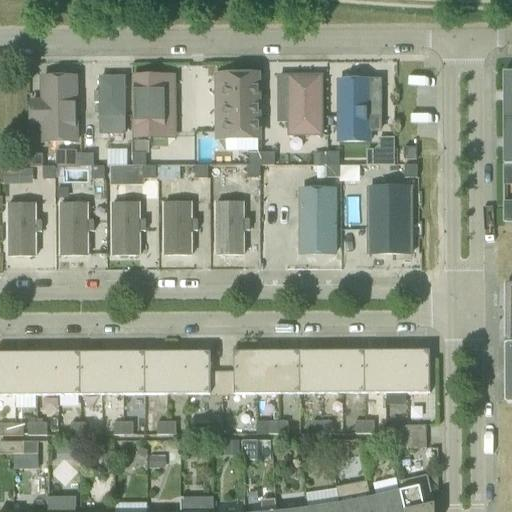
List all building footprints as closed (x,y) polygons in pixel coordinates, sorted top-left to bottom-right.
[(255,65),(195,65),(196,92),(255,93),(255,65)] [(375,127),(383,127),(382,72),(339,73),(341,144),(375,143),(375,127)] [(144,141),(174,140),(173,75),(142,76),(142,93),(159,93),(159,123),(144,123),(144,141)] [(38,145),(75,144),(74,76),(38,77),(38,100),(25,100),(25,128),(38,128),(38,145)] [(319,76),(285,76),(286,137),(320,137),(319,76)] [(98,134),(122,134),(121,77),(98,77),(98,134)] [(222,142),(254,142),(254,94),(222,94),(222,142)] [(79,147),(58,147),(58,165),(80,164),(79,147)] [(404,161),(417,161),(417,148),(404,148),(404,161)] [(82,168),(92,168),(94,168),(94,155),(82,155),(82,168)] [(144,168),(146,168),(146,155),(134,155),(134,168),(144,168)] [(30,156),(30,168),(33,168),(42,168),(42,156),(30,156)] [(157,178),(182,179),(182,166),(158,165),(157,178)] [(195,167),(195,181),(208,181),(208,167),(195,167)] [(56,181),(56,168),(43,168),(43,181),(56,181)] [(134,168),(112,168),(112,186),(144,186),(144,180),(144,168),(134,168)] [(146,168),(144,168),(144,180),(156,180),(156,168),(146,168)] [(366,186),(366,255),(408,255),(408,186),(366,186)] [(296,255),(333,256),(334,188),(297,188),(296,255)] [(59,259),(84,259),(83,203),(59,203),(59,259)] [(109,259),(135,259),(135,204),(109,204),(109,259)] [(161,258),(188,258),(188,204),(160,204),(161,258)] [(213,257),(239,257),(239,204),(213,204),(213,257)] [(6,257),(31,257),(30,205),(6,205),(6,257)] [(343,395),(365,395),(365,352),(343,353),(343,395)] [(365,395),(386,395),(386,352),(365,352),(365,395)] [(408,395),(408,374),(408,352),(386,352),(386,395),(408,395)] [(167,396),(188,396),(188,353),(167,354),(167,396)] [(210,398),(223,398),(223,373),(210,373),(210,353),(188,353),(188,396),(210,396),(210,398)] [(235,396),(257,396),(257,353),(234,353),(234,373),(223,373),(223,398),(235,398),(235,396)] [(257,396),(278,396),(278,353),(257,353),(257,396)] [(278,396),(300,395),(300,353),(278,353),(278,396)] [(300,395),(322,395),(321,353),(300,353),(300,395)] [(322,395),(343,395),(343,353),(321,353),(322,395)] [(0,397),(16,397),(15,354),(0,354),(0,397)] [(16,397),(37,397),(37,354),(15,354),(16,397)] [(37,397),(59,397),(59,354),(37,354),(37,397)] [(59,397),(80,397),(80,354),(59,354),(59,397)] [(80,397),(102,396),(102,354),(80,354),(80,397)] [(102,396),(124,396),(123,354),(102,354),(102,396)] [(124,396),(145,396),(145,354),(123,354),(124,396)] [(145,396),(167,396),(167,354),(145,354),(145,396)] [(408,374),(408,395),(430,395),(430,374),(408,374)] [(322,422),(312,422),(312,435),(322,435),(322,422)] [(322,435),(331,435),(331,422),(322,422),(322,435)] [(355,435),(365,435),(365,422),(355,422),(355,435)] [(365,422),(365,435),(374,435),(374,422),(365,422)] [(167,437),(176,437),(176,423),(167,424),(167,437)] [(279,423),(269,423),(269,436),(279,436),(279,423)] [(279,436),(288,436),(288,423),(279,423),(279,436)] [(28,437),(37,437),(37,424),(28,424),(28,437)] [(37,437),(47,437),(47,424),(37,424),(37,437)] [(71,437),(81,437),(81,424),(71,424),(71,437)] [(81,437),(90,437),(90,424),(81,424),(81,437)] [(114,437),(124,437),(124,424),(114,424),(114,437)] [(124,437),(133,437),(133,424),(124,424),(124,437)] [(157,437),(167,437),(167,424),(157,424),(157,437)] [(0,437),(11,437),(23,437),(23,425),(11,425),(0,425),(0,437)] [(396,435),(396,438),(408,438),(408,427),(396,427),(396,435)] [(408,427),(408,438),(426,438),(426,427),(408,427)] [(426,450),(426,438),(408,438),(396,438),(396,450),(426,450)] [(226,457),(239,457),(239,442),(226,443),(226,457)] [(0,455),(24,455),(24,443),(11,443),(0,443),(0,455)] [(34,443),(24,443),(24,455),(34,455),(34,443)] [(400,493),(405,511),(435,511),(435,505),(425,508),(420,488),(400,493)] [(405,511),(400,493),(370,500),(372,511),(405,511)] [(372,511),(370,500),(339,506),(340,511),(372,511)]
